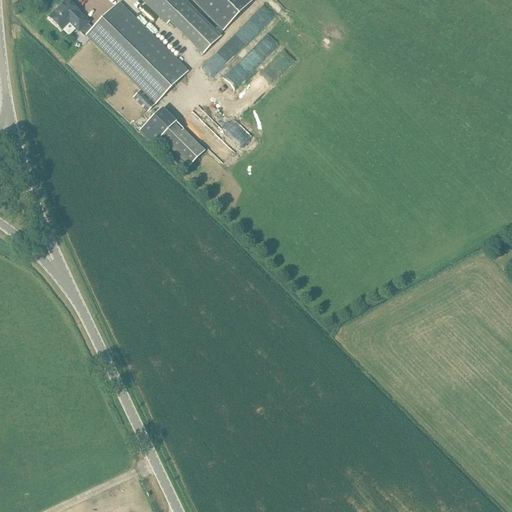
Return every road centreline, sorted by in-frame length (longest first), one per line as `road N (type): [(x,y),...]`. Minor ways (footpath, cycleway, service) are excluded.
road 1 (unclassified): [(175,511),(64,277)]
road 2 (unclassified): [(64,277),(7,105)]
